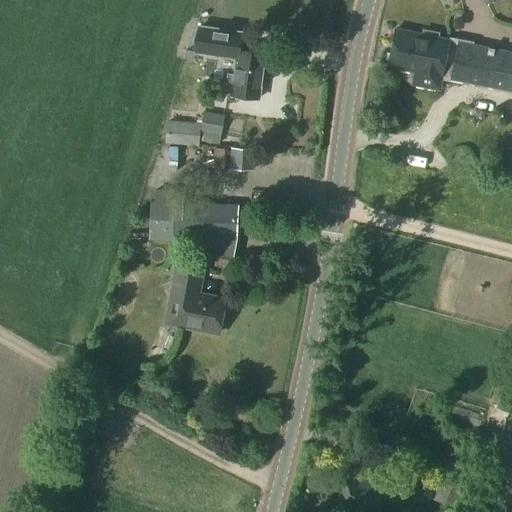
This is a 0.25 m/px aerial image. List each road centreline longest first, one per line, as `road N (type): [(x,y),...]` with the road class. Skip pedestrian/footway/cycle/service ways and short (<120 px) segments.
road 1 (tertiary): [(272,511),(372,0)]
road 2 (track): [(0,337),(277,493)]
